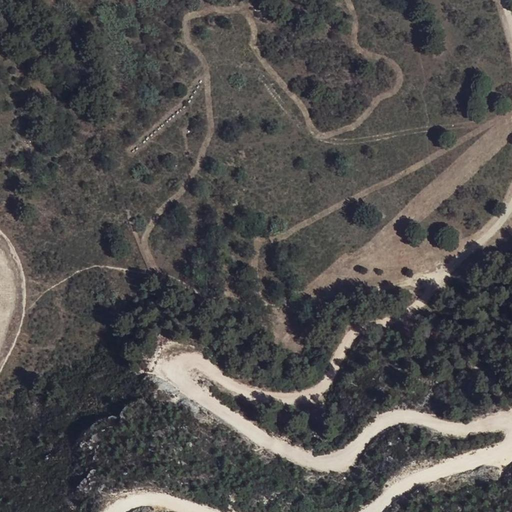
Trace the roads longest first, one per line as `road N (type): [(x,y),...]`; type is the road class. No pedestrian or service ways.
road 1 (track): [(511,421),(463,429),(403,421),(377,427),(339,460),(315,463),(281,455),(174,382),(171,369),(180,358),(199,363),(229,390),(300,399),(323,384),(355,332),(412,313),(444,267),(490,232),(511,200)]
road 2 (track): [(369,511),(405,480),(511,449)]
